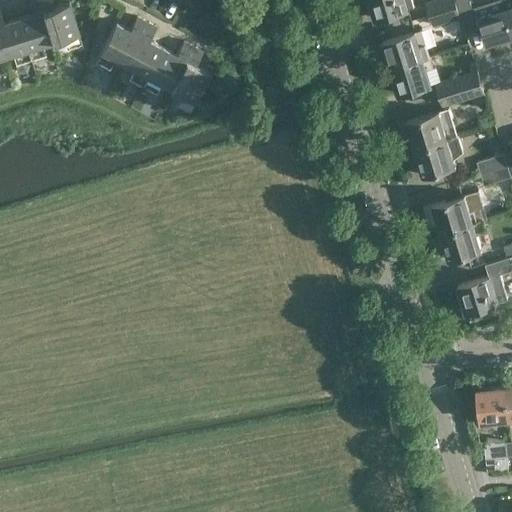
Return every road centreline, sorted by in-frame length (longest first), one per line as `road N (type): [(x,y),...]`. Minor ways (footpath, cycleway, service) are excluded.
road 1 (tertiary): [(426,357),(318,0)]
road 2 (tertiary): [(462,480),(426,357)]
